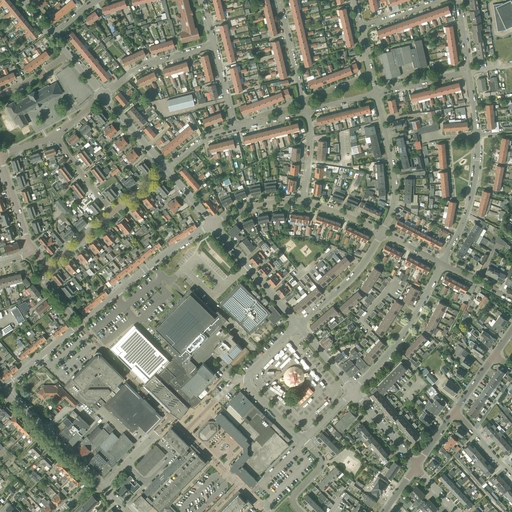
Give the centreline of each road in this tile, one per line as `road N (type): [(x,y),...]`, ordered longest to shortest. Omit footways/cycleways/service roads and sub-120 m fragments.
road 1 (residential): [(442,264),(475,169),(468,71)]
road 2 (residential): [(78,324),(212,224)]
road 3 (residential): [(352,390),(406,330),(442,264)]
road 4 (residential): [(381,232),(394,184),(375,93)]
road 5 (residential): [(298,324),(212,224)]
road 6 (residential): [(93,478),(2,387)]
road 7 (residential): [(381,232),(351,277),(298,324)]
road 8 (residential): [(103,96),(143,65),(213,44)]
